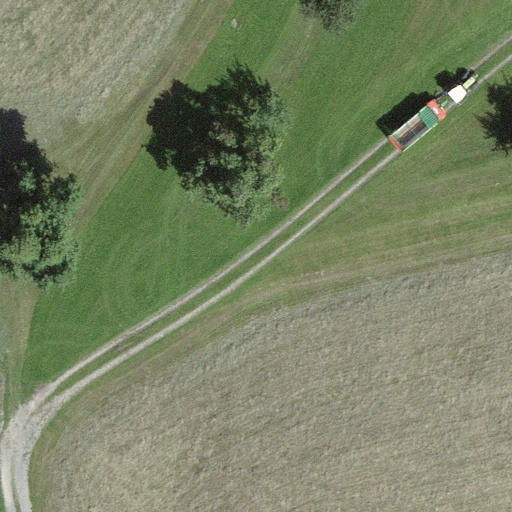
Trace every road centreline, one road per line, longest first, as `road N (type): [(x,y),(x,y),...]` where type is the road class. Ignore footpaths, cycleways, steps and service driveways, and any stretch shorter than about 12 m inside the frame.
road 1 (track): [(511,54),(222,290)]
road 2 (track): [(12,465),(87,377),(222,290)]
road 3 (track): [(30,511),(12,465),(6,301)]
